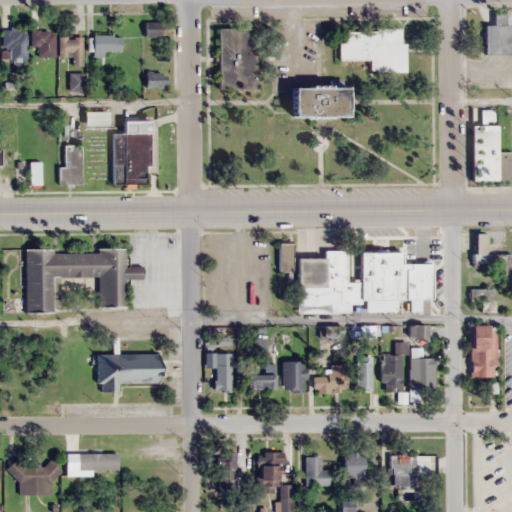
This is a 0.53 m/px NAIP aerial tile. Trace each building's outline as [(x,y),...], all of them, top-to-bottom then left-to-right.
[(483,55),(510,55),(510,24),(483,24),(483,55)] [(216,28),(216,90),(255,90),(255,28),(216,28)] [(0,56),(7,57),(7,61),(25,61),(25,30),(0,29),(0,56)] [(336,60),(369,60),(369,72),(403,71),(402,30),(336,30),(336,60)] [(30,48),(36,48),(36,57),(53,57),(53,31),(30,31),(30,48)] [(121,54),(121,36),(91,36),(91,54),(121,54)] [(59,37),(59,56),(69,56),(69,67),(81,67),(81,37),(59,37)] [(162,71),(142,74),(145,88),(164,86),(162,71)] [(82,74),(68,74),(68,90),(82,90),(82,74)] [(286,118),(343,118),(343,88),(286,88),(286,118)] [(82,112),(82,125),(106,125),(106,112),(82,112)] [(111,133),(110,184),(147,184),(147,120),(121,120),(121,133),(111,133)] [(511,184),(511,156),(511,152),(496,152),(496,125),(470,125),(470,185),(511,184)] [(80,144),(60,144),(60,184),(80,184),(80,144)] [(40,162),(27,162),(27,186),(40,186),(40,162)] [(484,254),(484,232),(471,232),(471,266),(511,266),(511,254),(484,254)] [(392,241),(360,240),(359,275),(346,275),(346,249),(323,248),(323,255),(292,255),(293,242),(277,242),(277,271),(294,271),(294,287),(338,288),(337,303),(379,304),(379,282),(391,282),(392,241)] [(23,248),(23,310),(51,310),(51,276),(96,276),(96,306),(122,306),(122,278),(141,278),(141,266),(123,266),(123,247),(96,247),(96,252),(53,252),(53,248),(23,248)] [(492,288),(469,288),(469,300),(480,300),(480,312),(492,312),(492,288)] [(469,376),(496,376),(497,324),(469,324),(469,376)] [(400,353),(407,353),(407,342),(394,342),(393,354),(380,354),(380,389),(400,389),(400,353)] [(214,353),(214,390),(230,390),(230,353),(214,353)] [(116,382),(154,382),(154,354),(96,354),(96,390),(116,390),(116,382)] [(355,356),(355,388),(371,388),(371,356),(355,356)] [(433,357),(409,357),(409,387),(433,387),(433,357)] [(280,361),(280,390),(303,390),(303,361),(280,361)] [(261,373),(245,373),(245,388),(274,388),(274,362),(261,362),(261,373)] [(311,390),(346,390),(346,363),(325,363),(325,374),(311,374),(311,390)] [(215,451),(215,480),(234,480),(234,451),(215,451)] [(256,451),(256,489),(280,489),(280,451),(256,451)] [(343,477),(364,477),(364,451),(343,451),(343,477)] [(427,454),(389,455),(389,486),(420,485),(420,476),(428,476),(427,454)] [(303,456),(303,484),(327,484),(327,467),(320,467),(320,456),(303,456)] [(52,494),(52,463),(6,462),(6,476),(17,476),(17,494),(52,494)] [(250,511),(250,503),(236,503),(235,511),(250,511)]
